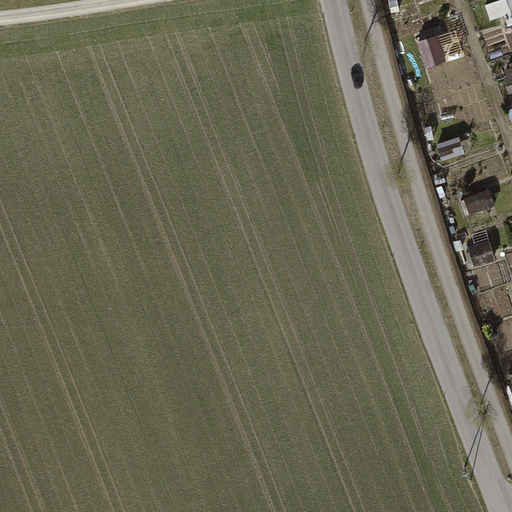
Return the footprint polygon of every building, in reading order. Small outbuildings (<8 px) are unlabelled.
[(511,0),(493,0),(485,3),(490,18),(504,13),(507,24),(511,22),(511,0)] [(435,29),(416,36),(427,69),(447,62),(435,29)] [(511,65),(504,68),(506,75),(503,76),(506,84),(511,82),(511,65)] [(459,135),(436,142),(442,159),(464,151),(459,135)] [(489,187),(464,196),(470,214),(496,204),(489,187)] [(489,239),(467,245),(473,265),(495,259),(489,239)]
